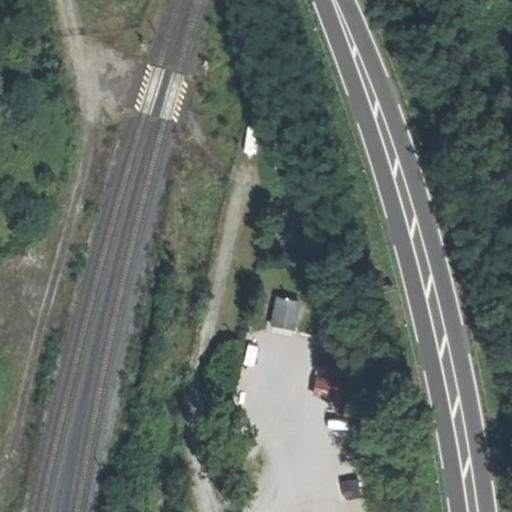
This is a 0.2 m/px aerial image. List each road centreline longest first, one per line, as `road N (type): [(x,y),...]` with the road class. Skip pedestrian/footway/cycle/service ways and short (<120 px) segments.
road 1 (secondary): [(473,511),(416,233),(334,0)]
road 2 (track): [(68,0),(83,90),(82,173),(22,312)]
